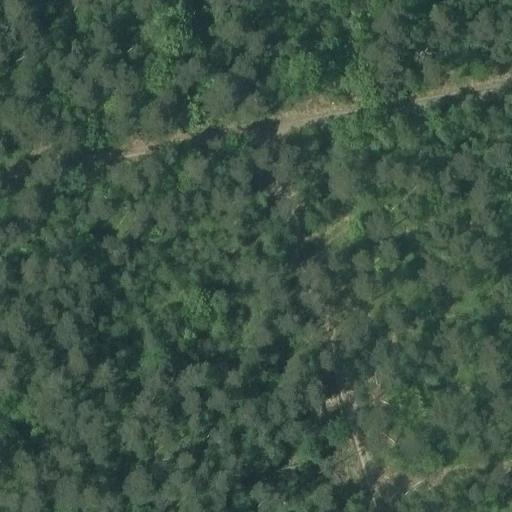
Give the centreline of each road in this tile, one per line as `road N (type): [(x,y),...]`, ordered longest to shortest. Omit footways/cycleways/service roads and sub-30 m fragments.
road 1 (track): [(0,178),(511,89)]
road 2 (track): [(262,131),(376,511)]
